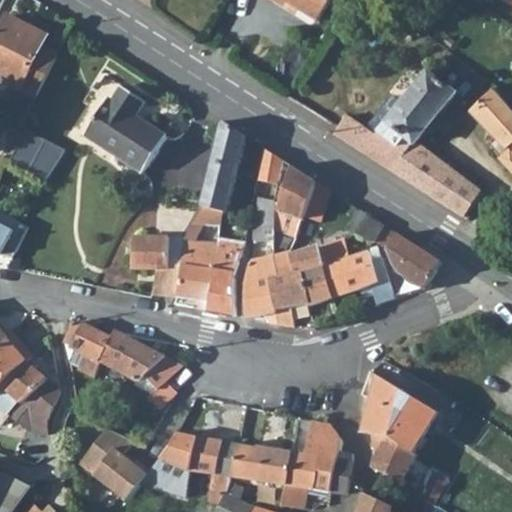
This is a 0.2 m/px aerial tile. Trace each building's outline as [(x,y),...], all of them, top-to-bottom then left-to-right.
[(281,0),(284,2),(315,22),(329,0),(281,0)] [(8,14),(0,28),(0,78),(36,98),(58,55),(41,46),(47,36),(8,14)] [(337,129),(333,134),(464,218),(481,193),(413,148),(458,92),(430,70),(402,103),(393,96),(367,128),(348,115),(343,120),(339,117),(333,126),(337,129)] [(112,102),(109,100),(86,136),(143,175),(168,137),(135,117),(144,103),(122,88),(112,102)] [(511,109),(495,89),(473,110),(489,130),(509,155),(500,162),(511,177),(511,109)] [(8,95),(1,106),(25,119),(31,107),(8,95)] [(212,226),(226,214),(247,137),(222,121),(201,205),(191,224),(212,226)] [(69,152),(29,131),(11,163),(49,182),(69,152)] [(284,160),(264,147),(258,174),(280,180),(284,160)] [(293,166),(280,211),(305,218),(317,181),(316,181),(293,166)] [(299,234),(308,238),(312,227),(310,224),(312,219),(324,222),(332,191),(317,181),(305,218),(299,234)] [(34,186),(30,193),(38,198),(43,191),(34,186)] [(258,198),(254,214),(255,227),(276,228),(275,200),(258,198)] [(360,210),(349,231),(355,235),(356,234),(368,215),(360,210)] [(0,255),(12,260),(28,228),(21,224),(13,220),(0,212),(0,255)] [(386,226),(368,215),(356,234),(374,244),(376,242),(386,226)] [(220,227),(212,226),(191,224),(190,224),(185,237),(197,239),(205,232),(219,234),(220,227)] [(441,264),(442,262),(386,226),(376,242),(389,251),(395,266),(400,274),(424,290),(438,268),(441,264)] [(276,242),(276,228),(255,227),(255,228),(253,241),(276,242)] [(292,258),(293,258),(309,305),(310,308),(332,300),(322,268),(353,257),(346,238),(344,236),(293,254),(292,258)] [(197,309),(207,311),(217,244),(203,243),(203,240),(197,239),(185,237),(184,238),(180,269),(157,268),(151,294),(198,300),(197,309)] [(132,239),(130,268),(157,268),(180,269),(184,238),(132,239)] [(217,244),(207,311),(234,317),(234,274),(244,242),(218,238),(217,244)] [(332,300),(360,290),(372,286),(374,294),(378,306),(396,299),(383,257),(374,260),(370,251),(353,257),(322,268),(332,300)] [(277,261),(282,281),(270,283),(276,326),(297,328),(293,308),(309,305),(293,258),(292,258),(276,257),(277,261)] [(245,285),(243,318),(246,319),(264,314),(264,323),(274,326),(276,326),(270,283),(282,281),(277,261),(251,260),(248,270),(246,278),(245,285)] [(374,294),(372,286),(360,290),(363,298),(374,294)] [(100,362),(101,362),(110,339),(83,325),(72,323),(65,343),(67,355),(81,361),(76,371),(93,379),(100,362)] [(182,367),(139,343),(116,331),(115,331),(115,330),(110,339),(101,362),(100,362),(142,380),(145,374),(158,391),(159,389),(166,397),(174,390),(167,382),(182,368),(182,367)] [(6,338),(17,348),(22,343),(11,332),(6,338)] [(0,342),(0,385),(2,387),(27,362),(33,356),(22,343),(17,348),(6,338),(3,341),(0,342)] [(81,361),(67,355),(69,368),(76,371),(81,361)] [(27,362),(42,375),(47,369),(33,356),(27,362)] [(0,422),(6,416),(23,429),(25,430),(46,434),(45,430),(45,423),(48,416),(59,393),(59,389),(42,375),(27,362),(2,387),(0,385),(0,422)] [(142,380),(140,384),(154,393),(150,397),(160,407),(177,393),(174,390),(166,397),(159,389),(158,391),(145,374),(142,380)] [(362,432),(383,436),(413,453),(436,418),(393,391),(369,378),(363,395),(370,398),(362,432)] [(326,432),(321,457),(339,460),(342,447),(344,443),(332,425),(327,424),(326,432)] [(144,484),(152,473),(128,455),(138,440),(111,426),(82,464),(131,502),(144,484)] [(306,454),(292,452),(286,484),(283,504),(294,507),(305,510),(310,489),(331,493),(339,460),(321,457),(326,432),(318,430),(316,437),(310,436),(306,454)] [(215,474),(208,502),(221,505),(227,496),(230,480),(232,473),(238,445),(238,444),(239,444),(177,433),(175,437),(152,473),(144,484),(191,496),(193,471),(215,474)] [(378,450),(371,467),(403,482),(409,484),(413,478),(408,475),(415,459),(417,456),(413,453),(383,436),(382,440),(378,450)] [(375,437),(372,447),(378,450),(382,440),(375,437)] [(238,445),(232,473),(286,484),(292,452),(261,448),(238,444),(238,445)] [(342,447),(339,460),(352,461),(351,449),(342,447)] [(347,496),(354,462),(352,461),(339,460),(331,493),(347,496)] [(0,508),(13,480),(12,476),(0,470),(0,508)] [(0,511),(12,511),(34,485),(12,476),(13,480),(0,508),(0,511)] [(393,511),(398,491),(369,479),(363,495),(393,511)] [(235,485),(236,481),(230,480),(227,496),(221,505),(216,511),(272,511),(260,508),(258,511),(242,499),(245,488),(235,485)] [(393,511),(363,495),(357,511),(393,511)] [(55,511),(50,506),(44,511),(43,511),(32,502),(23,511),(55,511)]
